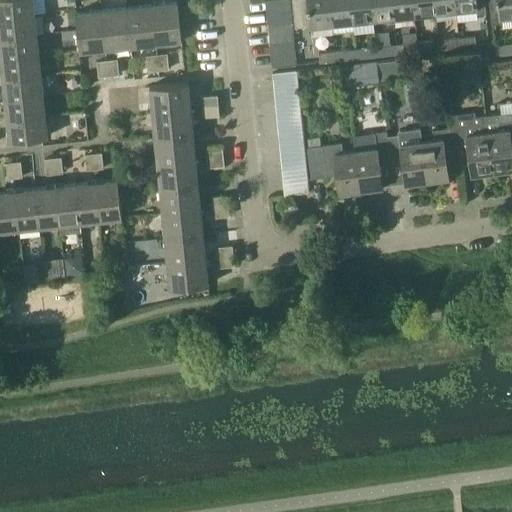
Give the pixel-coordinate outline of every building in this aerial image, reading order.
[(0,0),(0,17),(36,14),(34,0),(0,0)] [(264,0),(265,11),(289,8),(288,0),(264,0)] [(291,0),(294,27),(331,23),(328,0),(291,0)] [(328,0),(331,23),(352,21),(349,0),(328,0)] [(349,0),(352,21),(373,19),(370,0),(349,0)] [(370,0),(373,19),(393,17),(391,0),(370,0)] [(391,0),(393,17),(414,14),(411,0),(391,0)] [(411,0),(414,14),(434,12),(432,0),(411,0)] [(432,0),(434,12),(456,10),(454,0),(432,0)] [(455,0),(456,10),(476,8),(477,14),(485,13),(484,0),(455,0)] [(511,0),(488,0),(492,24),(501,22),(500,18),(511,16),(511,0)] [(178,2),(153,5),(156,42),(182,40),(178,2)] [(153,5),(128,7),(132,45),(156,42),(153,5)] [(128,7),(103,9),(107,47),(132,45),(128,7)] [(265,11),(266,22),(290,19),(289,8),(265,11)] [(78,12),(82,50),(107,47),(103,9),(78,12)] [(0,37),(38,34),(36,14),(0,17),(0,37)] [(290,19),(266,22),(267,32),(291,30),(290,19)] [(291,30),(267,32),(269,44),(293,42),(291,30)] [(0,37),(0,39),(2,58),(41,54),(38,34),(0,37)] [(476,46),(475,34),(459,36),(460,47),(476,46)] [(459,36),(437,38),(438,50),(460,47),(459,36)] [(438,50),(437,38),(417,41),(418,52),(438,50)] [(417,41),(396,43),(397,54),(418,52),(417,41)] [(294,53),(293,42),(269,44),(270,55),(294,53)] [(377,56),(397,54),(396,43),(376,45),(377,56)] [(376,45),(355,47),(356,59),(377,56),(376,45)] [(356,59),(355,47),(335,50),(336,61),(356,59)] [(489,62),(487,49),(477,49),(479,63),(489,62)] [(318,51),(319,63),(336,61),(335,50),(318,51)] [(169,69),(167,53),(158,54),(159,70),(169,69)] [(295,64),(294,53),(270,55),(271,66),(295,64)] [(445,62),(444,53),(430,55),(431,64),(445,62)] [(2,58),(4,78),(43,74),(41,54),(2,58)] [(146,55),(148,71),(159,70),(158,54),(146,55)] [(95,61),(97,76),(110,75),(108,59),(95,61)] [(116,59),(108,59),(110,75),(117,74),(116,59)] [(379,60),(347,62),(348,83),(380,81),(379,60)] [(295,69),(271,72),(273,83),(296,80),(295,69)] [(4,78),(6,99),(45,94),(43,74),(4,78)] [(296,80),(273,83),(274,94),(298,91),(296,80)] [(189,81),(151,85),(153,111),(192,107),(189,81)] [(298,91),(274,94),(275,105),(299,102),(298,91)] [(45,94),(6,99),(9,119),(47,115),(45,94)] [(217,94),(201,96),(202,106),(218,104),(217,94)] [(299,102),(275,105),(276,116),(300,113),(299,102)] [(219,115),(218,104),(202,106),(203,116),(219,115)] [(194,132),(192,107),(153,111),(156,136),(194,132)] [(511,111),(485,115),(486,122),(487,130),(493,170),(511,167),(511,154),(510,144),(511,143),(511,111)] [(300,113),(276,116),(277,127),(301,124),(300,113)] [(11,140),(49,135),(47,115),(9,119),(11,140)] [(473,124),(452,127),(456,153),(469,151),(472,173),(493,170),(487,130),(486,122),(473,124)] [(301,124),(277,127),(278,138),(302,135),(301,124)] [(398,134),(388,135),(391,161),(402,159),(406,183),(427,180),(422,140),(420,127),(397,131),(398,134)] [(445,154),(456,153),(452,127),(434,129),(435,138),(422,140),(427,180),(448,177),(445,154)] [(387,130),(353,134),(355,149),(361,189),(383,185),(380,162),(391,161),(388,135),(387,130)] [(197,157),(194,132),(156,136),(159,161),(197,157)] [(302,135),(278,138),(280,149),(303,146),(302,135)] [(361,189),(355,149),(343,151),(342,142),(307,147),(311,178),(337,174),(340,191),(361,189)] [(223,144),(206,146),(207,156),(224,154),(223,144)] [(303,146),(280,149),(281,160),(305,157),(303,146)] [(102,152),(94,153),(96,168),(103,168),(102,152)] [(86,154),(87,169),(96,168),(94,153),(86,154)] [(225,167),(224,154),(207,156),(208,168),(225,167)] [(62,156),(54,157),(55,173),(63,172),(62,156)] [(46,158),(47,174),(55,173),(54,157),(46,158)] [(199,182),(197,157),(159,161),(161,186),(199,182)] [(305,157),(281,160),(282,171),(306,168),(305,157)] [(23,176),(22,160),(13,161),(15,177),(23,176)] [(6,162),(7,178),(15,177),(13,161),(6,162)] [(306,168),(282,171),(283,182),(307,179),(306,168)] [(118,178),(97,180),(101,219),(122,217),(133,216),(131,190),(120,191),(118,178)] [(307,179),(283,182),(284,194),(308,191),(307,179)] [(97,180),(77,182),(81,221),(101,219),(97,180)] [(77,182),(57,184),(61,223),(81,221),(77,182)] [(202,207),(199,182),(161,186),(164,211),(202,207)] [(57,184),(36,187),(40,225),(61,223),(57,184)] [(36,187),(16,189),(20,227),(40,225),(36,187)] [(0,190),(0,229),(20,227),(16,189),(0,190)] [(227,194),(211,196),(212,206),(228,204),(227,194)] [(213,217),(230,215),(228,204),(212,206),(213,217)] [(202,207),(164,211),(166,236),(205,232),(202,207)] [(205,232),(166,236),(169,261),(207,257),(205,232)] [(232,244),(216,246),(217,256),(234,255),(232,244)] [(219,267),(235,265),(234,255),(217,256),(219,267)] [(172,287),(210,283),(207,257),(169,261),(172,287)]
